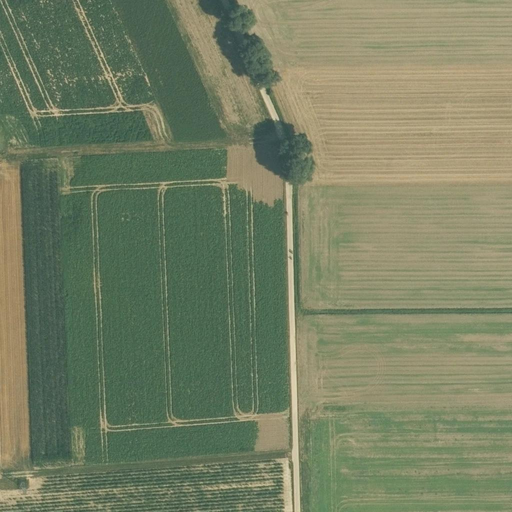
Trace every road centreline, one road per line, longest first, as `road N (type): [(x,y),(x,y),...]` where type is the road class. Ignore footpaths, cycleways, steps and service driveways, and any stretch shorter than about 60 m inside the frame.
road 1 (track): [(224,0),(287,146),(296,511)]
road 2 (track): [(0,475),(294,455)]
road 3 (track): [(0,157),(281,136)]
